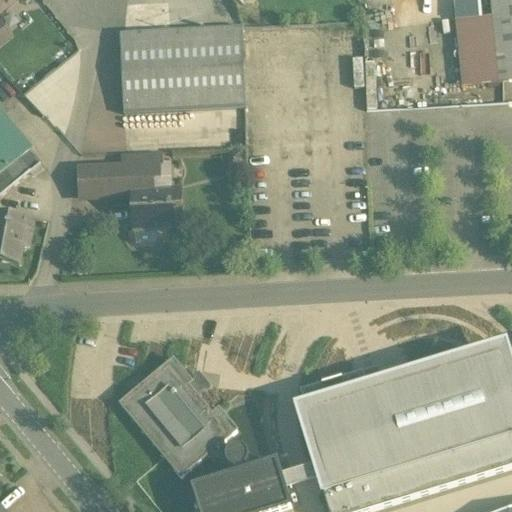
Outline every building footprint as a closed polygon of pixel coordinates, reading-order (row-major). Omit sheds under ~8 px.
[(0,0),(0,13),(15,0),(0,0)] [(511,0),(490,0),(493,19),(500,85),(511,83),(511,0)] [(493,19),(455,23),(461,89),(500,85),(493,19)] [(0,48),(12,38),(0,23),(0,48)] [(241,30),(119,37),(123,118),(244,111),(241,30)] [(42,168),(0,118),(0,200),(30,175),(32,177),(42,168)] [(159,158),(123,159),(124,171),(78,173),(79,200),(132,198),(132,196),(152,195),(152,188),(154,188),(160,181),(159,158)] [(152,195),(132,196),(132,198),(134,235),(150,234),(150,232),(181,230),(179,194),(152,195)] [(27,223),(0,217),(0,263),(18,267),(22,250),(28,251),(33,224),(27,223)] [(371,511),(511,470),(511,353),(307,412),(336,511),(371,511)] [(192,386),(172,363),(119,407),(180,481),(207,459),(215,452),(236,434),(218,412),(211,418),(188,389),(192,386)] [(227,454),(225,459),(219,457),(215,452),(207,459),(211,464),(226,467),(228,469),(230,471),(234,473),(235,477),(192,491),(198,510),(196,511),(287,511),(291,511),(285,492),(288,486),(282,484),(276,465),(246,474),(245,469),(247,465),(248,460),(247,456),(244,452),(240,450),(235,449),(230,451),(227,454)]
